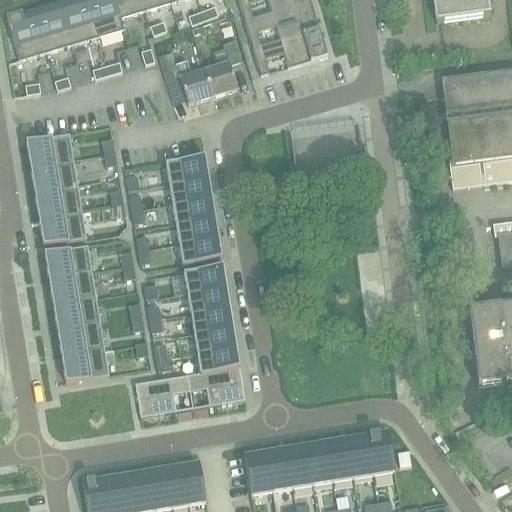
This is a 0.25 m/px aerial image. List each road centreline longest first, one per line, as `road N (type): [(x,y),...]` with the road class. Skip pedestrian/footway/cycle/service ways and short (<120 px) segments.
road 1 (residential): [(373,84),(251,122),(231,142),(275,427)]
road 2 (residential): [(51,464),(275,427)]
road 3 (residential): [(27,449),(0,254)]
road 4 (unknown): [(511,65),(373,84)]
road 5 (residential): [(275,427),(382,409),(402,415)]
